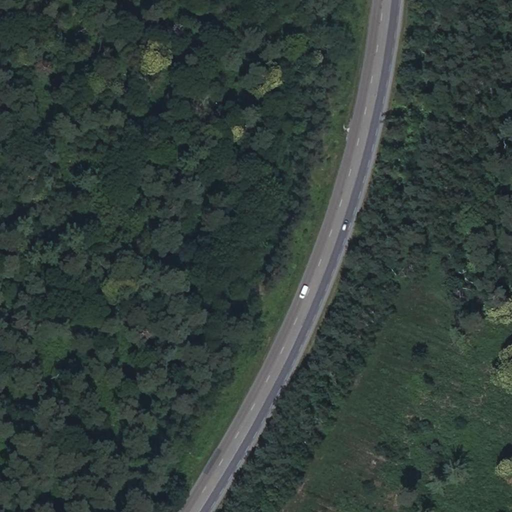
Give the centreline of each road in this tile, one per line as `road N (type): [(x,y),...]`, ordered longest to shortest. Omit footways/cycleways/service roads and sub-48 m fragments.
road 1 (secondary): [(378,0),(353,143),(315,264),(262,380),(185,511)]
road 2 (secondary): [(203,511),(292,356),(336,250),(374,123),(394,0)]
